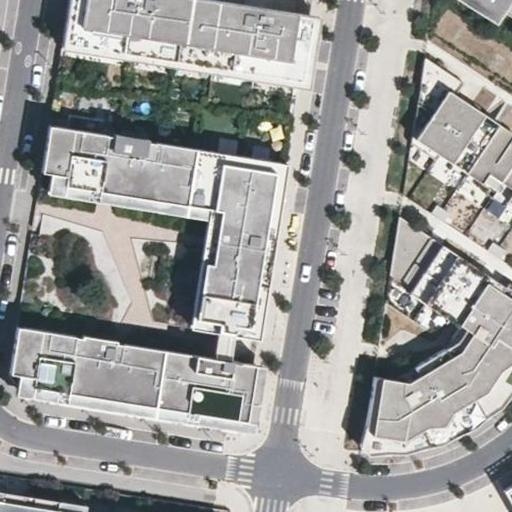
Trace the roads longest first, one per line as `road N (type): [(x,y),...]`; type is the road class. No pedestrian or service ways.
road 1 (residential): [(278,478),(356,0)]
road 2 (residential): [(278,478),(13,431),(0,419)]
road 3 (residential): [(511,442),(452,474),(409,485),(278,478)]
road 4 (residential): [(0,201),(31,0)]
